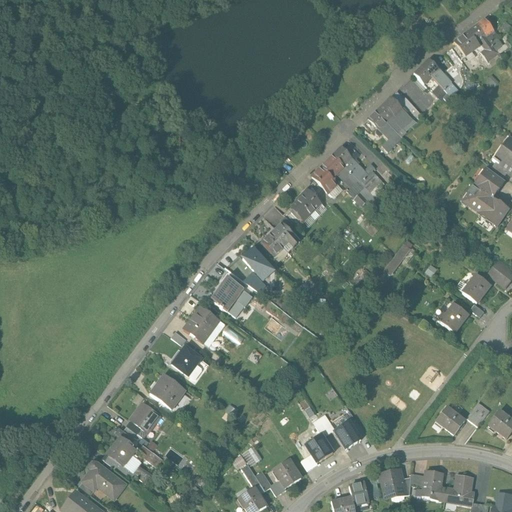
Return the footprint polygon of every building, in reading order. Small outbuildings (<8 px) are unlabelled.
[(500,36),(495,40),(492,37),(494,35),(493,33),(494,32),(484,20),(476,26),(496,52),(506,43),(500,36)] [(496,52),(476,26),(468,33),(478,46),(479,44),(485,51),(481,55),(487,63),(498,55),(496,52)] [(468,33),(453,44),(456,47),(465,59),(479,48),(478,46),(468,33)] [(465,59),(456,47),(451,50),(460,62),(465,59)] [(451,86),(428,62),(421,69),(439,88),(444,93),(451,86)] [(439,88),(421,69),(414,76),(432,94),(439,88)] [(439,88),(432,94),(437,100),(444,93),(439,88)] [(410,104),(398,92),(390,99),(403,111),(410,104)] [(390,99),(375,114),(386,125),(393,133),(398,128),(394,124),(397,121),(395,119),(403,111),(390,99)] [(386,125),(375,114),(368,122),(377,130),(379,133),(386,125)] [(377,130),(368,122),(363,126),(372,135),(377,130)] [(511,142),(509,140),(503,149),(506,151),(508,148),(511,150),(511,142)] [(511,150),(508,148),(506,151),(494,168),(506,176),(511,180),(511,150)] [(351,159),(341,149),(333,157),(345,169),(352,177),(357,172),(348,163),(351,159)] [(333,157),(320,169),(333,182),(340,174),(345,169),(333,157)] [(506,176),(494,168),(491,173),(503,181),(506,176)] [(333,182),(320,169),(312,178),(328,194),(336,185),(333,182)] [(352,177),(345,169),(340,174),(353,187),(358,183),(352,177)] [(485,176),(463,207),(495,229),(506,214),(505,211),(498,206),(496,207),(491,203),(496,196),(497,195),(501,190),(500,187),(485,176)] [(387,190),(375,179),(355,198),(366,210),(387,190)] [(342,191),(336,185),(328,194),(330,196),(336,196),(342,191)] [(322,205),(308,191),(307,192),(309,193),(298,203),(297,202),(290,209),(303,222),(304,222),(303,220),(309,215),(310,216),(322,205)] [(296,238),(282,223),(270,234),(284,249),(296,238)] [(284,249),(270,234),(261,242),(275,257),(284,249)] [(404,246),(397,255),(402,259),(410,250),(404,246)] [(273,271),(253,250),(244,260),(264,281),(273,271)] [(397,255),(384,272),(389,276),(402,259),(397,255)] [(506,291),(511,284),(511,270),(500,260),(487,274),(506,291)] [(238,279),(227,271),(219,283),(223,285),(228,278),(235,283),(238,279)] [(490,287),(475,277),(467,288),(460,283),(455,289),(462,294),(462,295),(476,306),(490,287)] [(223,285),(212,301),(228,312),(244,290),(235,283),(228,278),(223,285)] [(467,317),(453,306),(440,324),(454,335),(467,317)] [(220,322),(200,308),(184,331),(203,345),(220,322)] [(188,341),(177,333),(172,339),(183,347),(188,341)] [(203,361),(187,348),(173,366),(189,378),(203,361)] [(186,391),(165,376),(150,395),(164,406),(171,411),(172,410),(186,391)] [(480,429),(491,412),(478,403),(467,421),(480,429)] [(160,417),(143,405),(130,423),(127,428),(143,440),(160,417)] [(171,411),(164,406),(161,411),(171,418),(175,413),(172,410),(171,411)] [(452,415),(446,410),(435,424),(453,438),(464,424),(463,424),(451,415),(452,415)] [(504,419),(498,414),(488,428),(495,433),(494,434),(505,442),(511,433),(511,425),(504,419)] [(353,421),(348,424),(356,436),(361,432),(353,421)] [(348,424),(333,434),(345,452),(360,443),(356,436),(348,424)] [(143,440),(127,428),(123,433),(140,445),(143,440)] [(320,437),(304,447),(316,465),(332,455),(320,437)] [(137,451),(120,438),(106,457),(107,458),(123,470),(137,451)] [(151,451),(145,459),(155,467),(161,460),(151,451)] [(123,470),(107,458),(103,464),(119,476),(123,470)] [(289,463),(273,473),(279,483),(285,491),(300,481),(289,463)] [(90,472),(91,474),(78,490),(91,500),(100,488),(109,494),(107,498),(114,503),(125,488),(96,466),(95,465),(93,466),(91,467),(90,468),(89,470),(90,472)] [(141,473),(132,467),(127,474),(136,480),(141,473)] [(258,484),(247,467),(241,471),(252,488),(258,484)] [(398,474),(381,478),(386,500),(403,496),(400,482),(398,474)] [(442,477),(425,474),(424,479),(422,490),(422,492),(420,494),(420,498),(422,500),(425,501),(427,500),(429,500),(429,503),(443,505),(444,503),(446,492),(440,491),(442,477)] [(424,479),(410,476),(410,480),(410,488),(422,490),(424,479)] [(466,480),(456,479),(454,493),(446,492),(444,503),(456,505),(456,507),(471,509),(472,506),(473,496),(472,499),(469,498),(472,481),(471,481),(471,482),(466,481),(466,480)] [(410,480),(400,482),(403,496),(404,498),(409,497),(410,488),(410,480)] [(369,482),(362,483),(363,486),(364,492),(366,492),(368,500),(373,499),(369,482)] [(279,483),(270,489),(276,499),(286,492),(285,491),(279,483)] [(363,486),(349,489),(352,500),(354,507),(369,504),(368,500),(366,492),(364,492),(363,486)] [(253,491),(238,501),(244,511),(260,511),(265,509),(253,491)] [(503,497),(498,496),(499,496),(497,496),(495,511),(494,511),(492,511),(492,508),(491,508),(490,511),(511,511),(511,507),(511,498),(503,497)] [(96,511),(87,505),(86,505),(75,497),(62,511),(96,511)] [(352,500),(332,505),(333,511),(354,511),(354,507),(352,500)]
